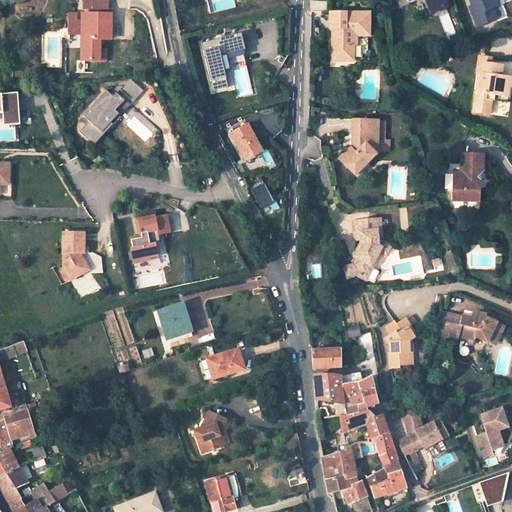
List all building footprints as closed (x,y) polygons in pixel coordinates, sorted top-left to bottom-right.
[(205,0),(207,12),(236,8),(234,0),(205,0)] [(395,0),(399,8),(409,4),(409,3),(417,0),(427,0),(432,14),(447,9),(443,0),(395,0)] [(469,7),(476,26),(496,19),(492,8),(497,6),(494,0),(469,0),(471,6),(469,7)] [(368,13),(329,12),(329,28),(331,28),(330,60),(352,61),(352,44),(349,44),(349,33),(354,33),(355,35),(368,35),(368,13)] [(84,39),(83,60),(99,60),(99,49),(100,39),(106,39),(107,23),(111,23),(111,14),(85,13),(85,18),(82,18),(81,39),(84,39)] [(76,19),(69,19),(68,33),(76,33),(76,19)] [(241,31),(200,41),(212,90),(230,86),(224,59),(247,54),(241,31)] [(70,47),(80,47),(80,34),(70,34),(70,47)] [(511,60),(479,57),(477,73),(481,74),(483,74),(484,64),(499,66),(497,76),(510,78),(511,78),(511,60)] [(499,66),(484,64),(483,74),(481,74),(478,92),(476,92),(474,107),(481,108),(480,113),(490,114),(492,100),(486,99),(487,94),(508,97),(510,78),(497,76),(499,66)] [(79,131),(93,143),(143,89),(130,77),(113,96),(106,89),(78,120),(84,125),(79,131)] [(18,91),(0,91),(0,140),(16,139),(15,124),(20,124),(18,91)] [(336,159),(352,175),(374,154),(368,149),(369,143),(378,143),(377,151),(387,151),(387,140),(382,140),(383,121),(377,121),(377,120),(365,119),(364,133),(353,132),(352,148),(351,150),(348,148),(348,147),(336,159)] [(354,119),(349,119),(349,132),(348,148),(351,150),(352,148),(353,132),(364,133),(365,119),(354,119)] [(242,160),(263,152),(251,121),(230,129),(242,160)] [(481,155),(460,154),(459,171),(452,170),(451,200),(469,201),(476,201),(477,181),(481,177),(477,174),(481,171),(481,155)] [(10,185),(11,161),(0,160),(0,194),(1,194),(1,185),(10,185)] [(251,188),(260,207),(274,201),(265,182),(251,188)] [(348,277),(357,275),(366,280),(372,268),(371,267),(378,253),(380,249),(376,247),(377,244),(377,239),(381,239),(379,220),(353,222),(355,240),(360,240),(360,245),(357,252),(359,253),(356,259),(358,260),(354,267),(346,270),(348,277)] [(81,229),(60,229),(60,262),(65,270),(70,267),(74,274),(87,266),(79,254),(77,254),(77,250),(81,250),(81,229)] [(153,234),(135,238),(138,251),(140,250),(142,256),(131,258),(133,267),(132,267),(135,281),(169,274),(164,259),(163,251),(169,250),(165,234),(154,236),(153,234)] [(378,253),(385,256),(389,249),(382,246),(378,253)] [(70,267),(65,270),(69,277),(74,274),(70,267)] [(164,323),(169,338),(191,331),(182,302),(157,310),(161,324),(164,323)] [(480,314),(480,312),(472,310),(470,316),(461,313),(460,315),(445,312),(441,329),(439,337),(455,341),(457,334),(473,338),(474,335),(486,339),(489,333),(497,337),(503,324),(480,314)] [(445,312),(440,311),(437,328),(441,329),(445,312)] [(408,314),(403,318),(408,325),(414,322),(408,314)] [(392,321),(384,327),(389,334),(384,338),(387,343),(391,342),(391,352),(388,353),(389,368),(400,367),(399,364),(399,360),(409,360),(407,341),(410,339),(412,337),(406,327),(408,325),(403,318),(394,324),(392,321)] [(355,324),(344,326),(346,335),(357,333),(355,324)] [(408,325),(406,327),(412,337),(415,335),(408,325)] [(489,333),(486,339),(494,343),(497,337),(489,333)] [(368,338),(362,339),(364,352),(370,351),(368,338)] [(410,339),(407,341),(409,360),(399,360),(399,364),(413,363),(412,343),(410,339)] [(22,343),(0,351),(0,387),(3,387),(0,375),(0,362),(25,353),(22,343)] [(149,346),(139,349),(142,358),(152,355),(149,346)] [(336,347),(314,349),(312,367),(339,365),(336,347)] [(208,358),(213,376),(243,367),(237,349),(208,358)] [(127,369),(124,362),(117,364),(120,371),(127,369)] [(370,377),(360,382),(357,371),(341,374),(340,374),(343,394),(372,387),(371,380),(370,377)] [(315,395),(335,397),(338,411),(345,412),(343,394),(340,374),(332,373),(313,375),(315,395)] [(0,408),(9,406),(3,387),(0,387),(0,408)] [(374,394),(372,387),(343,394),(345,412),(345,414),(368,409),(376,402),(374,394)] [(15,413),(4,416),(4,418),(0,420),(0,451),(1,451),(9,448),(11,446),(8,435),(34,427),(27,409),(28,408),(27,403),(13,407),(15,413)] [(32,415),(38,413),(34,403),(29,404),(32,415)] [(404,455),(408,453),(412,451),(417,449),(423,445),(424,447),(448,435),(439,417),(421,426),(417,407),(404,410),(409,435),(397,441),(400,448),(404,455)] [(502,407),(481,414),(487,431),(477,434),(484,456),(493,453),(491,449),(503,445),(499,434),(496,435),(495,429),(508,424),(502,407)] [(340,413),(343,430),(362,423),(366,438),(374,437),(387,431),(381,413),(379,414),(373,416),(368,409),(345,414),(345,412),(340,413)] [(196,430),(203,451),(225,444),(220,432),(225,417),(210,411),(204,427),(196,430)] [(365,478),(372,498),(406,487),(387,431),(374,437),(376,452),(377,454),(382,467),(378,469),(365,478)] [(43,445),(33,449),(37,459),(41,457),(47,455),(43,445)] [(356,475),(349,446),(321,457),(323,468),(341,464),(345,477),(355,475),(356,475)] [(0,474),(19,466),(9,448),(1,451),(0,451),(0,474)] [(412,472),(420,468),(412,451),(408,453),(411,459),(406,461),(412,472)] [(372,454),(378,469),(382,467),(377,454),(376,452),(372,454)] [(66,490),(62,484),(50,491),(44,483),(30,491),(20,493),(15,484),(27,480),(22,470),(31,465),(44,462),(41,457),(37,459),(19,466),(0,474),(0,489),(6,501),(9,506),(32,493),(41,508),(50,503),(72,491),(71,487),(66,490)] [(350,502),(354,511),(369,511),(371,511),(360,479),(356,480),(355,475),(345,477),(341,464),(323,468),(324,472),(328,493),(331,492),(346,489),(350,502)] [(285,471),(288,486),(307,481),(303,465),(285,471)] [(503,473),(480,481),(487,505),(511,497),(503,473)] [(205,480),(214,511),(220,511),(234,508),(226,474),(205,480)] [(161,511),(163,511),(156,492),(120,505),(122,511),(161,511)] [(12,511),(54,511),(50,503),(41,508),(32,493),(9,506),(12,511)]
